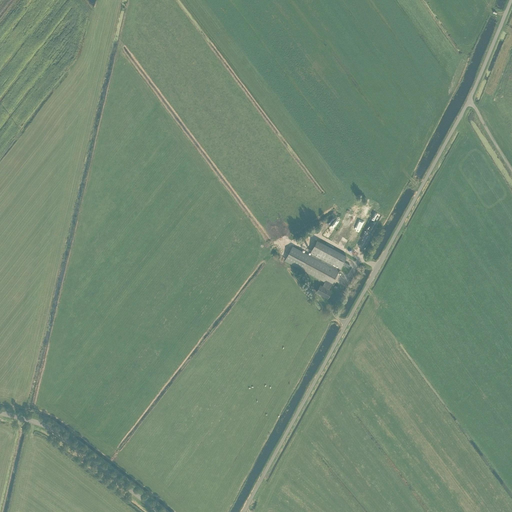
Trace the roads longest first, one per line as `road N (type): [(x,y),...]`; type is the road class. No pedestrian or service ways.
road 1 (unclassified): [(244,511),(468,103)]
road 2 (tertiary): [(156,511),(49,429),(0,414)]
